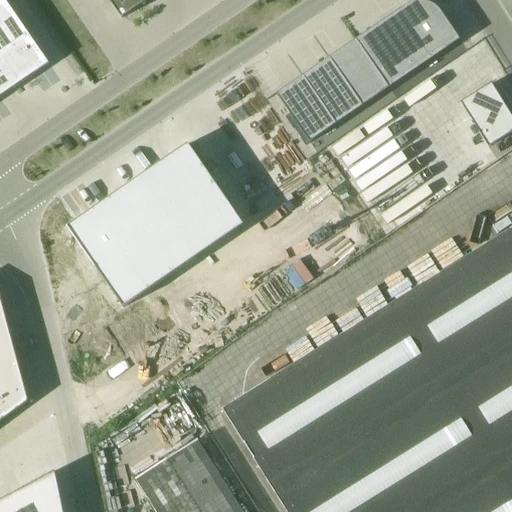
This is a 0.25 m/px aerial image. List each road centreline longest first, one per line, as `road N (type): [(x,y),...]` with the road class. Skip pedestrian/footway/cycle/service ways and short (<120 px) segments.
road 1 (unknown): [(511,182),(213,378),(206,408),(267,511)]
road 2 (unclassified): [(3,217),(316,0)]
road 3 (unclassified): [(3,217),(27,253),(88,511)]
road 4 (unclassified): [(236,0),(0,167)]
